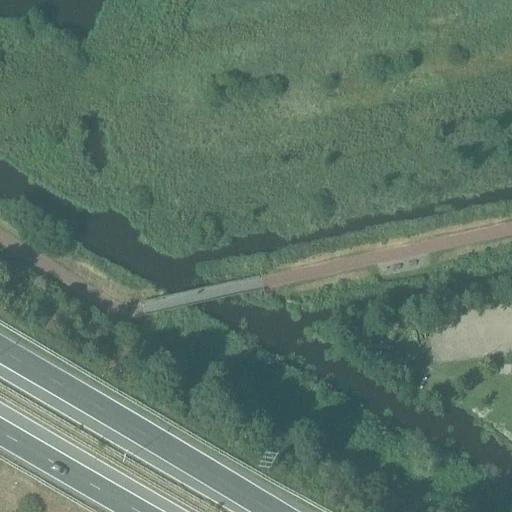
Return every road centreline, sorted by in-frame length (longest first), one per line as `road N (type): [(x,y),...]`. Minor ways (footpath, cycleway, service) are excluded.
road 1 (motorway): [(278,511),(0,349)]
road 2 (motorway): [(0,427),(149,511)]
